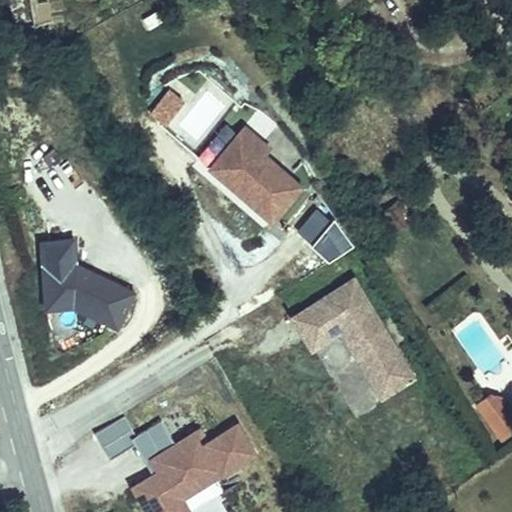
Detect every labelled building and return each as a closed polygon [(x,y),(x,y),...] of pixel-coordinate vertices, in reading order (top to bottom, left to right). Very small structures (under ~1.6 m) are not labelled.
[(143,85),(156,97),(174,76),(161,64),(143,85)] [(293,161),(257,129),(262,123),(236,100),(220,119),(201,140),(234,170),(262,195),(293,161)] [(201,140),(220,119),(209,109),(183,137),(228,177),(234,170),(201,140)] [(46,159),(71,145),(58,122),(33,136),(46,159)] [(127,263),(92,246),(90,250),(80,246),(82,241),(68,234),(33,239),(38,279),(65,276),(110,297),(127,263)] [(92,246),(82,241),(80,246),(90,250),(92,246)] [(399,352),(342,255),(282,290),(300,320),(322,307),(334,311),(369,370),(399,352)] [(96,428),(123,413),(126,411),(123,404),(112,385),(82,402),(96,428)] [(162,415),(148,390),(123,404),(126,411),(129,409),(139,428),(162,415)] [(494,442),(511,433),(511,412),(502,390),(476,402),(494,442)] [(162,458),(203,435),(208,444),(240,426),(224,397),(193,414),(186,402),(162,415),(139,428),(146,440),(140,444),(128,451),(138,468),(134,480),(162,487),(167,467),(162,458)] [(139,428),(129,409),(126,411),(123,413),(140,444),(146,440),(139,428)] [(167,467),(208,444),(203,435),(162,458),(167,467)] [(138,468),(128,451),(120,455),(134,480),(138,468)] [(162,487),(134,480),(144,497),(162,487)]
